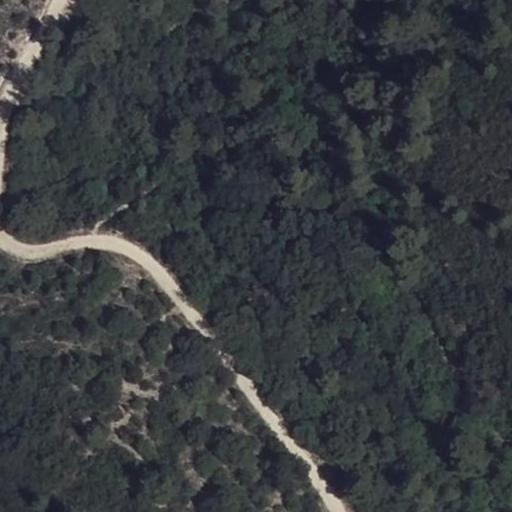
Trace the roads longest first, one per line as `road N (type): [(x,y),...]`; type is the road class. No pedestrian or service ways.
road 1 (track): [(0,241),(10,252),(42,255),(94,245),(124,250),(165,276),(310,511)]
road 2 (track): [(52,0),(0,118)]
